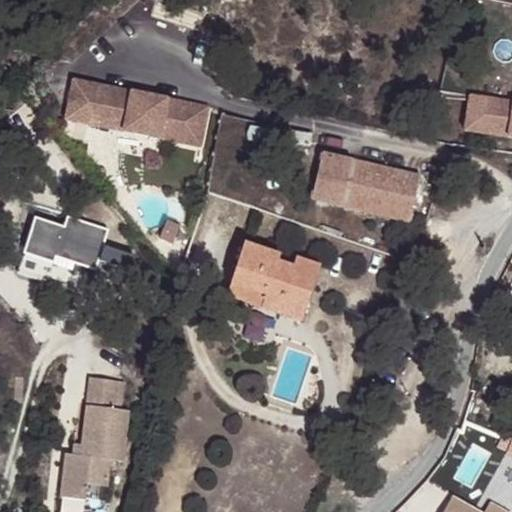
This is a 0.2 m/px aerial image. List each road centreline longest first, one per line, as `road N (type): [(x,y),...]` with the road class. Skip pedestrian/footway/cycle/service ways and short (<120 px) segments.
road 1 (unknown): [(511,192),(350,128),(144,71)]
road 2 (residential): [(373,511),(417,471),(475,375),(498,281),(511,259)]
